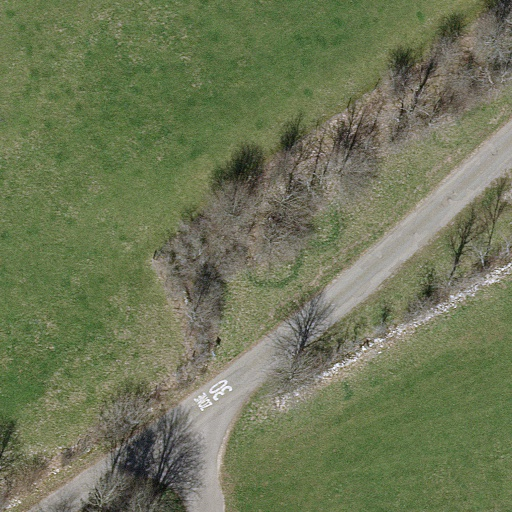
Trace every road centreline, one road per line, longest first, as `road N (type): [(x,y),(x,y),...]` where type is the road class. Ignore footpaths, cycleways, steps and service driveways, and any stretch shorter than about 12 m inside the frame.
road 1 (residential): [(66,511),(511,153)]
road 2 (track): [(201,511),(221,389)]
